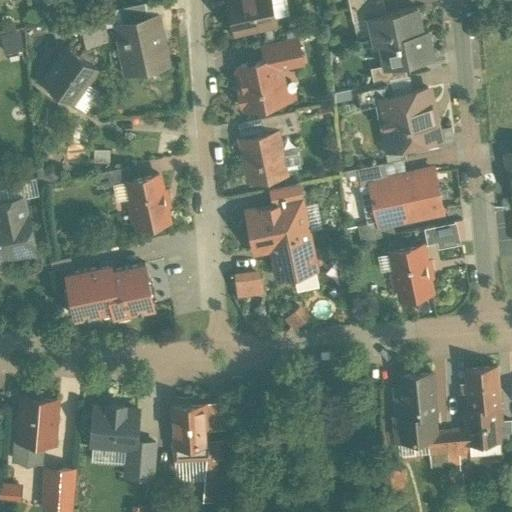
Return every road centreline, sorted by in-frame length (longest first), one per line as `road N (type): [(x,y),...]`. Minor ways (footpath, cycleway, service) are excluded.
road 1 (residential): [(193,0),(219,351)]
road 2 (residential): [(489,328),(457,0)]
road 3 (residential): [(219,351),(489,328)]
road 4 (residential): [(0,342),(219,351)]
